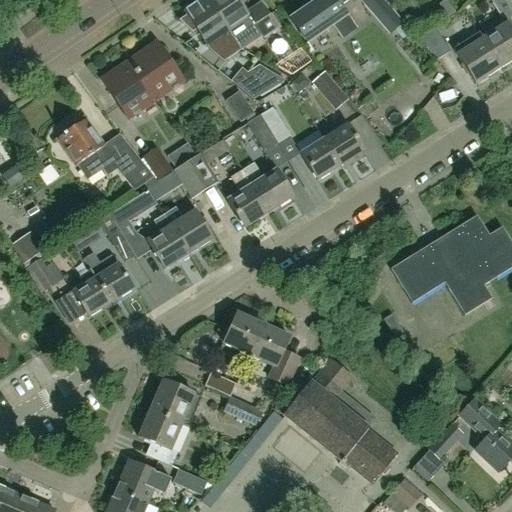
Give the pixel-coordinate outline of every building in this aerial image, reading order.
[(179,19),(178,20),(193,33),(194,32),(193,31),(195,30),(210,52),(224,64),(225,63),(224,62),(239,52),(240,53),(241,52),(228,32),(206,0),(203,0),(184,13),(186,16),(179,20),(179,19)] [(233,0),(206,0),(228,32),(240,51),(262,37),(262,38),(276,29),(260,4),(244,15),(233,0)] [(350,0),(315,0),(316,1),(289,20),(306,44),(332,25),(343,40),(355,30),(340,8),(350,0)] [(358,0),(389,36),(395,31),(402,40),(410,33),(402,24),(403,24),(382,0),(358,0)] [(455,14),(446,0),(438,5),(448,19),(455,14)] [(511,14),(511,7),(507,0),(489,0),(502,20),(511,14)] [(491,25),(478,34),(500,68),(511,60),(511,32),(506,23),(494,30),(491,25)] [(435,29),(419,40),(437,60),(450,52),(435,29)] [(500,68),(478,34),(452,50),(455,55),(476,88),(488,81),(486,77),(500,68)] [(156,42),(128,61),(155,101),(183,83),(156,42)] [(296,74),(308,64),(304,58),(297,58),(291,62),(291,68),(296,74)] [(155,101),(128,61),(101,79),(128,119),(155,101)] [(268,91),(246,74),(241,69),(231,82),(253,100),(268,91)] [(316,79),(309,85),(334,113),(348,101),(323,73),(316,79)] [(298,95),(309,85),(306,81),(300,75),(289,85),(298,95)] [(254,115),(238,93),(224,102),(239,124),(254,115)] [(270,109),(259,117),(277,147),(290,139),(270,109)] [(277,147),(259,117),(245,126),(265,155),(277,147)] [(146,190),(156,184),(152,178),(120,135),(105,145),(98,135),(95,136),(84,120),(60,137),(69,149),(66,151),(86,180),(102,170),(107,177),(118,169),(134,191),(143,185),(146,190)] [(323,139),(340,166),(363,152),(346,125),(323,139)] [(340,166),(323,139),(300,153),(317,181),(340,166)] [(216,145),(185,165),(203,193),(217,184),(206,166),(228,152),(225,147),(216,145)] [(158,183),(172,173),(156,149),(141,160),(158,183)] [(28,176),(20,164),(2,177),(10,189),(28,176)] [(156,184),(146,190),(155,204),(181,187),(190,201),(203,193),(185,165),(172,174),(172,173),(158,183),(156,184)] [(253,165),(241,172),(267,213),(291,198),(274,172),(262,179),(253,165)] [(267,213),(241,172),(230,179),(239,194),(227,201),(244,228),(267,213)] [(147,192),(135,199),(144,214),(155,207),(147,192)] [(133,231),(143,225),(129,201),(119,206),(133,231)] [(110,215),(126,241),(135,235),(119,209),(110,215)] [(194,212),(170,227),(188,255),(212,241),(194,212)] [(126,241),(110,215),(98,222),(114,248),(126,241)] [(153,223),(159,234),(145,242),(163,271),(188,255),(170,227),(163,217),(153,223)] [(487,237),(475,217),(389,270),(411,305),(443,284),(464,316),(490,300),(481,286),(511,266),(511,246),(500,228),(487,237)] [(10,246),(21,264),(42,250),(30,232),(10,246)] [(92,255),(83,260),(111,305),(133,291),(117,265),(105,273),(100,264),(98,265),(92,255)] [(111,305),(83,260),(82,260),(88,271),(77,278),(83,287),(72,293),(88,319),(111,305)] [(55,285),(40,261),(26,270),(40,293),(44,292),(45,293),(46,292),(56,307),(64,302),(54,286),(55,285)] [(249,357),(262,326),(236,315),(223,346),(249,357)] [(409,344),(391,315),(382,321),(400,349),(409,344)] [(262,326),(249,357),(272,367),(266,381),(287,390),(300,360),(280,351),(286,337),(262,326)] [(351,378),(331,361),(311,385),(309,383),(282,416),(341,463),(342,461),(372,485),(395,456),(366,432),(367,430),(332,401),(351,378)] [(229,399),(229,398),(235,385),(210,373),(203,388),(229,399)] [(149,412),(188,429),(201,399),(162,382),(149,412)] [(229,398),(229,399),(223,413),(259,429),(265,415),(229,398)] [(500,426),(482,409),(473,400),(456,418),(483,442),(476,450),(499,472),(511,458),(511,450),(503,443),(506,440),(496,430),(500,426)] [(188,429),(149,412),(138,438),(150,443),(145,457),(171,468),(177,454),(170,451),(181,426),(187,430),(188,429)] [(447,428),(424,451),(434,461),(448,445),(445,442),(453,434),(447,428)] [(128,462),(115,490),(147,504),(152,492),(163,497),(170,480),(159,476),(128,462)] [(172,485),(201,497),(207,483),(178,471),(172,485)] [(421,496),(404,480),(374,511),(386,511),(388,510),(390,511),(403,511),(407,508),(409,510),(421,496)] [(24,511),(29,501),(5,490),(0,502),(0,511),(24,511)] [(143,511),(147,504),(115,490),(105,511),(143,511)] [(29,501),(24,511),(53,511),(54,511),(29,501)]
